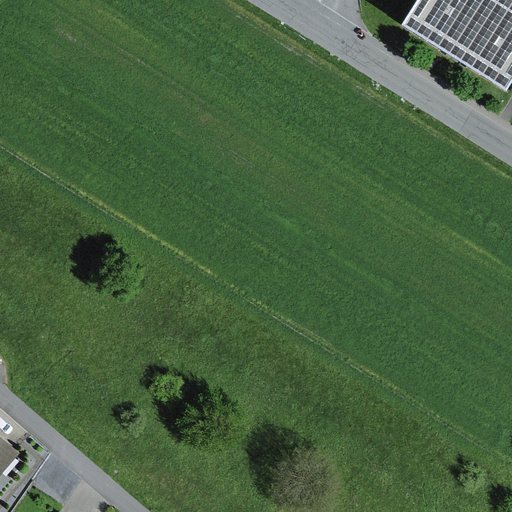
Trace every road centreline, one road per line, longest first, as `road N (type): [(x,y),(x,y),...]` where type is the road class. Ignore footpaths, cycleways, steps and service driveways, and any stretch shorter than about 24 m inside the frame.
road 1 (tertiary): [(511,145),(312,18)]
road 2 (residential): [(137,511),(0,393)]
